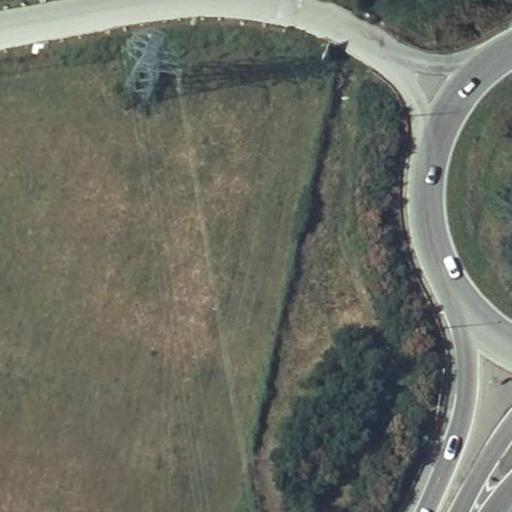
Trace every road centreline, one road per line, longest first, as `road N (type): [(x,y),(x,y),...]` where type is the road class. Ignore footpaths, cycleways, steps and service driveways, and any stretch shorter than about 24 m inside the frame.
road 1 (primary): [(511,48),(452,102),(426,171),(431,244),(467,308)]
road 2 (motorway): [(467,308),(463,413),(422,511)]
